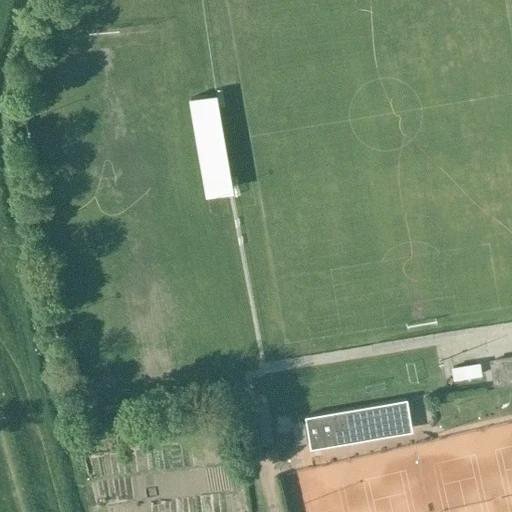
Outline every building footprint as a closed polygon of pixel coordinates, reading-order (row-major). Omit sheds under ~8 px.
[(205,195),(229,190),(212,93),(188,97),(205,195)] [(511,356),(491,360),(495,384),(511,381),(511,356)] [(307,441),(313,440),(406,424),(401,399),(303,416),(307,441)] [(252,443),(270,440),(265,403),(246,406),(252,443)] [(306,442),(303,422),(284,425),(288,446),(306,442)]
